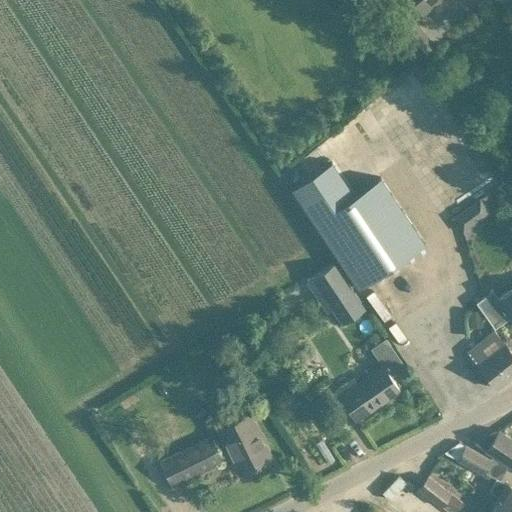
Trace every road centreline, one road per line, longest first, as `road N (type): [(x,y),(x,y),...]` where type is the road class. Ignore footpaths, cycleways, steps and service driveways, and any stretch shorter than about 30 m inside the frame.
road 1 (unknown): [(488,407),(458,331),(446,217),(407,139)]
road 2 (unclassified): [(279,511),(511,393)]
